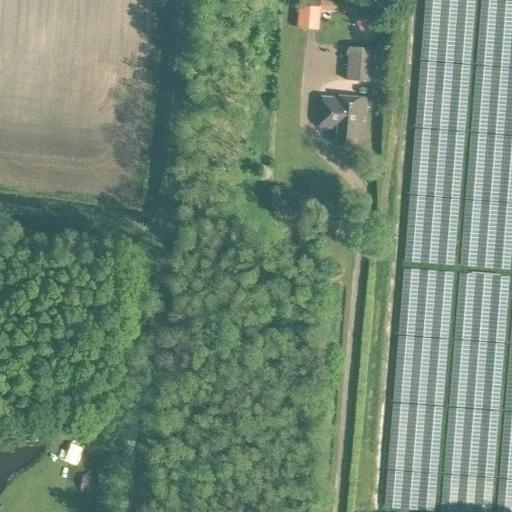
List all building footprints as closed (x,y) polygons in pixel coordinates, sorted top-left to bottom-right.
[(361,3),(327,2),(327,10),(361,11),(361,3)] [(325,27),(326,5),(305,4),(304,27),(325,27)] [(366,42),(384,34),(374,13),(356,22),(366,42)] [(345,80),(370,82),(372,49),(348,47),(345,80)] [(354,140),(363,140),(366,98),(333,95),(332,98),(322,97),(319,127),(336,128),(335,144),(354,145),(354,140)]
